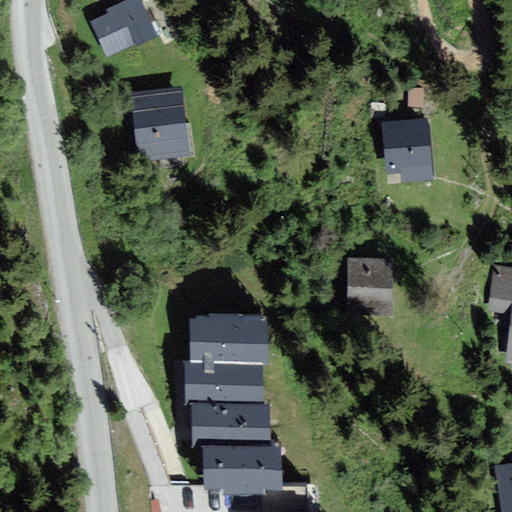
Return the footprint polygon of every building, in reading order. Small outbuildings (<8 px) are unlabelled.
[(155,34),(138,0),(126,0),(88,18),(107,57),(155,34)] [(180,87),(129,93),(139,163),(189,156),(180,87)] [(426,119),(381,124),(387,166),(399,164),(401,183),(433,179),(426,119)] [(393,262),(348,260),(346,312),(391,314),(393,262)] [(511,267),(494,266),(491,313),(511,314),(511,320),(509,366),(511,365),(511,267)] [(244,315),(244,308),(211,309),(211,316),(191,316),(192,360),(185,360),(186,400),(191,400),(265,397),(264,360),(271,360),(270,314),(244,315)] [(203,443),(205,489),(285,486),(283,441),(271,441),(269,398),(265,397),(191,400),(192,437),(193,444),(203,443)] [(511,511),(511,464),(493,467),(499,511),(511,511)]
